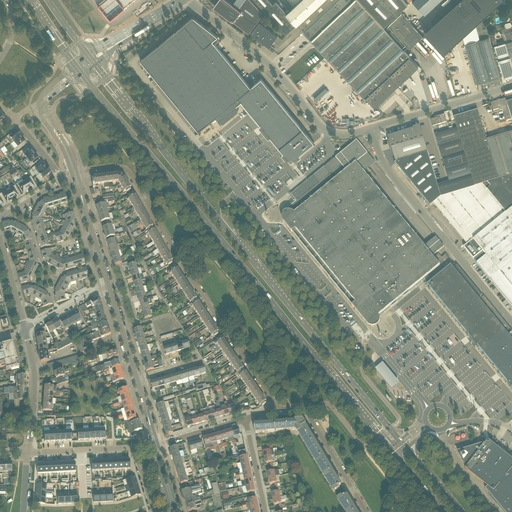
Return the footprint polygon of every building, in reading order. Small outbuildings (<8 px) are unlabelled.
[(95,0),(109,16),(114,12),(128,0),(95,0)] [(244,0),(238,8),(232,4),(226,0),(218,0),(213,7),(249,33),(263,14),(250,0),(244,0)] [(255,0),(286,33),(294,26),(285,16),(288,14),(286,12),(286,11),(276,1),(273,4),(269,0),(255,0)] [(287,0),(293,5),(286,11),(286,12),(288,14),(285,16),(294,26),(297,24),(322,0),(287,0)] [(322,0),(297,24),(304,31),(336,0),(322,0)] [(365,97),(365,96),(374,106),(418,65),(404,50),(407,46),(409,48),(423,36),(413,26),(401,13),(384,30),(373,19),(355,0),(336,0),(304,31),(308,36),(308,35),(365,97)] [(360,0),(384,25),(408,3),(404,0),(360,0)] [(412,0),(425,15),(440,0),(412,0)] [(458,0),(424,32),(443,54),(501,0),(458,0)] [(218,36),(193,16),(193,17),(176,31),(176,30),(174,32),(175,32),(159,45),(159,44),(157,45),(158,46),(141,60),(141,59),(140,60),(191,122),(218,100),(244,79),(215,44),(213,40),(218,36)] [(502,81),(501,79),(500,76),(501,75),(484,19),(476,27),(479,39),(465,43),(476,83),(480,82),(482,87),(502,81)] [(494,36),(490,37),(491,40),(492,40),(494,46),(511,40),(511,26),(511,23),(509,22),(505,24),(504,25),(505,28),(503,29),(506,40),(496,43),(495,39),(494,36)] [(260,23),(251,34),(273,51),(275,49),(271,45),(277,36),(260,23)] [(504,78),(511,75),(511,63),(511,62),(510,55),(511,54),(511,40),(494,46),(504,78)] [(244,79),(218,100),(228,112),(235,106),(241,101),(243,103),(288,159),(291,161),(314,142),(319,138),(289,101),(284,106),(261,78),(250,87),(244,79)] [(191,122),(198,130),(215,116),(218,120),(228,112),(218,100),(191,122)] [(493,111),(494,111),(499,109),(499,111),(501,110),(503,111),(506,121),(511,120),(506,103),(505,100),(491,104),(493,111)] [(457,129),(460,141),(464,152),(467,164),(471,176),(475,187),(484,184),(498,180),(487,141),(478,111),(454,118),(457,129)] [(434,118),(435,119),(431,120),(433,127),(447,123),(444,115),(434,118)] [(402,133),(387,137),(389,142),(388,142),(390,149),(396,147),(397,152),(396,153),(397,156),(398,156),(400,161),(427,152),(423,139),(419,126),(413,128),(413,129),(406,132),(402,133)] [(457,129),(435,136),(439,148),(460,141),(457,129)] [(21,137),(22,137),(18,132),(13,136),(11,133),(6,137),(7,138),(6,139),(11,145),(13,143),(14,143),(21,137)] [(498,180),(511,175),(511,133),(487,141),(498,180)] [(25,142),(21,137),(14,143),(17,147),(15,149),(17,152),(22,148),(20,145),(24,142),(25,142)] [(285,213),(284,214),(284,215),(284,216),(285,216),(284,218),(284,220),(285,221),(284,222),(291,230),(290,231),(291,232),(292,232),(352,305),(352,306),(353,308),(354,307),(368,325),(369,324),(371,325),(372,325),(374,325),(374,326),(375,326),(376,326),(377,326),(378,325),(378,324),(378,323),(378,322),(377,322),(378,320),(378,319),(377,317),(389,307),(391,305),(395,302),(417,285),(420,282),(422,280),(440,266),(432,256),(444,247),(440,242),(428,252),(358,166),(359,164),(357,163),(367,154),(357,141),(326,166),(325,167),(324,167),(302,185),(298,188),(294,192),(291,194),(291,195),(296,201),(288,208),(293,214),(293,215),(291,214),(290,213),(288,213),(287,213),(287,212),(286,212),(286,213),(285,213)] [(464,152),(460,141),(439,148),(442,159),(464,152)] [(23,154),(27,159),(34,153),(30,148),(30,149),(26,152),(24,149),(19,153),(21,156),(23,154)] [(438,185),(434,174),(427,152),(400,161),(397,162),(395,164),(430,207),(437,201),(441,197),(438,185)] [(464,152),(442,159),(445,171),(467,164),(464,152)] [(24,161),(23,162),(27,166),(28,165),(30,168),(35,164),(33,162),(37,158),(38,158),(34,153),(27,159),(24,161)] [(46,169),(42,164),(43,164),(39,168),(37,165),(32,169),(34,172),(36,170),(39,175),(46,169)] [(471,176),(467,164),(445,171),(449,182),(471,176)] [(39,175),(36,177),(40,182),(41,181),(43,183),(48,179),(46,177),(51,173),(47,168),(46,169),(47,169),(46,169),(39,175)] [(117,175),(106,176),(107,188),(109,188),(109,183),(118,182),(121,175),(118,176),(117,175)] [(122,193),(123,195),(130,191),(129,189),(130,189),(124,178),(123,179),(122,177),(121,175),(118,182),(124,192),(122,193)] [(495,199),(506,214),(511,209),(511,175),(498,180),(484,184),(493,196),(494,196),(496,198),(495,199)] [(94,179),(92,180),(93,187),(95,187),(98,187),(98,185),(104,184),(105,189),(107,188),(106,176),(94,178),(94,179)] [(449,182),(447,182),(438,185),(441,197),(475,187),(471,176),(449,182)] [(24,184),(29,191),(34,188),(31,184),(34,182),(31,177),(28,178),(29,181),(24,184)] [(18,184),(15,186),(18,191),(21,190),(23,194),(23,195),(29,191),(24,184),(19,187),(18,184)] [(441,197),(437,201),(469,240),(466,242),(468,244),(468,245),(506,214),(495,199),(496,198),(494,196),(493,196),(484,184),(475,187),(441,197)] [(8,193),(13,201),(18,198),(18,197),(15,193),(18,191),(15,186),(12,188),(13,190),(8,193)] [(60,195),(57,196),(60,204),(67,202),(65,192),(63,193),(61,194),(59,194),(60,195)] [(13,201),(8,193),(3,196),(1,194),(0,194),(0,197),(2,201),(4,199),(7,204),(13,201)] [(55,195),(49,197),(52,206),(56,205),(60,204),(57,196),(55,197),(55,195)] [(132,195),(126,199),(127,201),(128,200),(134,210),(141,207),(135,196),(134,197),(132,195)] [(44,201),(42,202),(47,208),(50,207),(49,207),(52,206),(49,197),(43,199),(44,201)] [(101,205),(96,206),(98,212),(106,209),(105,204),(107,203),(106,200),(99,201),(101,205)] [(38,203),(35,209),(44,214),(47,208),(42,202),(40,203),(38,203)] [(134,221),(135,223),(146,217),(141,207),(134,210),(132,212),(133,213),(134,213),(138,219),(134,221)] [(35,209),(32,215),(33,216),(33,218),(41,219),(44,214),(35,209)] [(486,256),(477,264),(490,280),(511,261),(511,209),(506,214),(468,245),(468,244),(464,248),(473,260),(483,252),(486,256)] [(68,214),(65,215),(66,218),(65,218),(66,222),(74,222),(74,220),(75,219),(73,212),(70,214),(68,214)] [(108,214),(99,217),(101,222),(105,221),(106,224),(113,222),(112,219),(109,220),(108,214)] [(135,223),(127,228),(131,233),(137,229),(135,226),(141,223),(146,231),(144,232),(145,234),(152,230),(151,228),(152,227),(151,225),(146,217),(135,223)] [(33,220),(31,221),(33,228),(43,225),(41,219),(33,218),(33,220)] [(9,221),(2,223),(5,233),(11,231),(12,223),(12,222),(9,222),(9,221)] [(62,221),(60,225),(63,227),(72,231),(75,225),(73,224),(74,222),(66,222),(62,221)] [(12,223),(11,231),(16,234),(21,225),(15,222),(14,223),(12,222),(12,223)] [(106,224),(107,227),(103,228),(104,233),(113,231),(111,226),(113,225),(113,222),(106,224)] [(21,225),(16,234),(22,236),(29,231),(26,229),(27,228),(21,225)] [(43,225),(33,228),(35,233),(36,232),(37,234),(45,232),(43,225)] [(63,227),(60,232),(65,238),(67,237),(68,238),(72,231),(63,227)] [(146,235),(147,235),(153,245),(160,241),(159,238),(154,231),(153,232),(152,230),(145,234),(146,235)] [(29,231),(22,236),(23,241),(33,239),(31,233),(29,233),(29,231)] [(113,231),(104,233),(106,239),(110,237),(111,240),(116,239),(119,238),(118,235),(114,236),(113,231)] [(38,242),(47,239),(45,232),(37,234),(37,237),(36,238),(38,242)] [(55,236),(56,239),(57,243),(64,241),(63,239),(65,238),(60,232),(54,234),(55,236)] [(47,239),(38,242),(39,246),(40,246),(41,248),(49,246),(48,242),(50,242),(49,238),(47,239)] [(23,241),(26,249),(34,247),(33,245),(34,244),(33,239),(23,241)] [(111,240),(107,242),(109,248),(118,245),(116,239),(111,240)] [(156,250),(153,253),(154,256),(158,253),(159,255),(166,251),(160,241),(153,245),(156,250)] [(118,245),(109,248),(111,254),(120,251),(119,245),(118,245)] [(26,249),(28,257),(37,254),(36,249),(34,249),(34,247),(26,249)] [(52,255),(50,249),(41,252),(43,259),(44,258),(45,261),(52,255)] [(120,251),(111,254),(112,260),(119,257),(122,257),(120,251)] [(166,251),(159,255),(164,263),(160,265),(161,268),(164,266),(165,268),(172,264),(171,262),(172,262),(166,251)] [(28,257),(29,262),(38,263),(38,260),(39,260),(37,254),(28,257)] [(439,254),(434,258),(440,265),(449,258),(446,254),(442,258),(439,254)] [(52,255),(45,261),(47,262),(47,263),(53,267),(57,259),(54,258),(55,257),(52,255)] [(85,264),(82,255),(75,257),(78,265),(80,265),(80,266),(85,264)] [(75,257),(69,259),(71,268),(76,267),(76,266),(78,265),(75,257)] [(121,263),(119,257),(112,260),(114,266),(121,263)] [(53,267),(59,270),(60,268),(62,268),(63,261),(57,258),(57,259),(53,267)] [(63,261),(62,268),(64,269),(65,270),(71,268),(69,259),(63,261)] [(511,261),(490,280),(511,307),(511,261)] [(29,262),(26,267),(35,272),(38,266),(37,265),(38,263),(29,262)] [(428,286),(427,286),(511,388),(511,340),(507,334),(511,331),(495,310),(490,304),(484,297),(479,300),(477,297),(455,271),(460,267),(456,262),(451,266),(428,286)] [(135,263),(128,266),(130,272),(137,269),(135,263)] [(31,277),(32,278),(35,272),(26,267),(24,273),(29,280),(31,277)] [(82,280),(89,277),(86,268),(82,270),(82,271),(80,271),(82,280)] [(174,268),(174,269),(171,270),(168,272),(168,273),(169,274),(170,274),(177,284),(183,279),(181,277),(177,269),(175,270),(174,268)] [(137,270),(137,269),(130,272),(132,278),(139,275),(139,276),(142,275),(140,269),(137,270)] [(77,271),(72,273),(74,282),(76,282),(80,280),(82,280),(80,271),(78,272),(77,271)] [(24,273),(18,275),(21,284),(27,282),(27,281),(29,280),(24,273)] [(74,282),(72,273),(66,274),(66,276),(64,276),(70,283),(72,286),(76,284),(76,282),(74,282)] [(132,278),(134,283),(140,281),(144,280),(142,275),(139,276),(139,275),(132,278)] [(67,289),(70,283),(64,276),(63,279),(61,278),(58,284),(67,289)] [(185,282),(183,279),(177,284),(183,294),(190,289),(188,287),(185,282)] [(135,289),(142,287),(140,281),(134,283),(135,289)] [(58,284),(55,290),(56,291),(55,293),(64,294),(67,289),(58,284)] [(22,288),(24,297),(30,295),(31,286),(29,287),(28,286),(22,288)] [(31,286),(30,295),(36,298),(41,290),(34,286),(34,287),(31,286)] [(137,295),(144,293),(142,287),(135,289),(137,295)] [(189,306),(196,302),(195,300),(196,299),(191,292),(190,289),(183,294),(189,303),(188,304),(189,306)] [(46,294),(47,293),(41,290),(36,298),(41,301),(48,295),(46,294)] [(64,294),(55,293),(55,296),(54,296),(56,303),(69,299),(67,295),(64,294)] [(139,301),(146,299),(144,293),(137,295),(139,301)] [(41,301),(43,307),(53,304),(50,297),(49,298),(48,295),(41,301)] [(146,299),(139,301),(141,307),(148,305),(152,304),(151,300),(153,300),(153,297),(146,299)] [(98,298),(85,305),(87,307),(92,305),(92,307),(94,307),(94,309),(102,306),(99,299),(99,298),(98,298)] [(197,303),(196,302),(189,306),(190,308),(192,307),(198,317),(205,313),(203,310),(198,303),(197,303)] [(90,313),(89,313),(90,316),(103,312),(102,306),(94,309),(90,310),(89,310),(90,313)] [(151,317),(154,316),(153,310),(150,311),(143,313),(144,319),(152,317),(151,317)] [(77,311),(71,314),(76,324),(82,321),(77,311)] [(105,317),(103,312),(90,316),(91,318),(92,318),(93,321),(105,317)] [(205,313),(198,317),(205,328),(212,323),(205,313)] [(71,314),(65,317),(70,327),(76,324),(71,314)] [(0,324),(1,324),(2,328),(8,327),(6,317),(0,318),(0,324)] [(65,317),(59,320),(64,330),(70,327),(65,317)] [(90,322),(91,325),(92,327),(107,323),(105,317),(93,321),(90,322)] [(62,330),(56,320),(51,323),(55,331),(58,336),(58,337),(64,334),(62,330)] [(51,323),(45,326),(45,327),(47,330),(52,340),(55,346),(58,344),(55,338),(56,338),(53,332),(55,331),(51,323)] [(92,327),(91,327),(92,331),(95,330),(99,328),(100,331),(108,328),(107,323),(92,327)] [(212,323),(205,328),(211,337),(210,338),(211,339),(218,335),(216,333),(218,333),(212,323)] [(92,341),(110,335),(108,328),(100,331),(86,336),(87,339),(90,338),(92,341)] [(143,334),(141,328),(134,330),(136,336),(143,334)] [(144,340),(143,334),(136,336),(137,342),(144,340)] [(443,343),(447,347),(454,341),(450,337),(443,343)] [(180,339),(174,341),(175,345),(178,352),(184,350),(181,343),(180,339)] [(220,339),(217,341),(214,343),(215,345),(217,344),(223,354),(229,350),(228,347),(222,340),(221,341),(220,339)] [(146,346),(144,340),(137,342),(139,348),(146,346)] [(184,350),(190,348),(187,341),(181,343),(184,350)] [(79,351),(87,348),(86,346),(84,346),(83,342),(77,344),(79,351)] [(6,370),(19,367),(13,343),(0,345),(0,347),(1,353),(0,353),(0,367),(5,366),(6,370)] [(146,346),(139,348),(141,354),(148,352),(151,351),(149,345),(146,346)] [(175,345),(169,346),(172,354),(178,352),(175,345)] [(169,346),(163,348),(166,355),(172,354),(169,346)] [(39,353),(40,362),(49,361),(48,358),(51,358),(50,354),(56,353),(56,350),(53,350),(39,353)] [(230,364),(236,359),(234,357),(231,352),(229,350),(223,354),(230,364)] [(115,351),(102,356),(103,362),(117,357),(117,355),(115,351)] [(150,358),(148,352),(141,354),(143,360),(150,358)] [(150,358),(143,360),(145,366),(152,364),(151,361),(154,360),(153,357),(150,358)] [(236,376),(243,372),(242,370),(243,369),(238,362),(236,359),(230,364),(237,373),(235,374),(236,376)] [(102,366),(99,367),(101,372),(106,371),(120,367),(119,363),(118,361),(102,366)] [(398,382),(381,362),(374,369),(391,389),(398,382)] [(146,372),(154,369),(152,364),(145,366),(146,372)] [(206,374),(204,366),(198,368),(200,375),(206,374)] [(107,374),(110,373),(111,376),(122,373),(120,367),(106,371),(107,374)] [(192,370),(194,377),(200,375),(198,368),(192,370)] [(64,370),(54,373),(58,385),(67,383),(68,382),(68,381),(69,381),(67,377),(66,373),(69,372),(69,370),(65,371),(64,370)] [(192,370),(186,372),(188,379),(189,382),(194,380),(193,377),(194,377),(192,370)] [(180,374),(182,381),(188,379),(186,372),(180,374)] [(244,373),(243,372),(236,376),(237,378),(239,377),(242,381),(246,387),(252,382),(250,380),(245,373),(244,373)] [(112,382),(124,379),(122,373),(111,376),(112,381),(112,382)] [(176,382),(174,375),(168,377),(170,384),(171,388),(177,386),(176,383),(176,382)] [(164,386),(170,384),(168,377),(162,379),(164,386)] [(162,379),(156,381),(159,391),(159,392),(165,390),(164,386),(162,379)] [(156,381),(150,383),(152,390),(154,389),(155,392),(159,391),(156,381)] [(252,382),(246,387),(252,396),(259,392),(257,390),(253,385),(252,382)] [(128,394),(127,388),(118,391),(120,397),(128,394)] [(259,392),(252,396),(259,406),(258,407),(259,409),(265,404),(264,403),(265,402),(260,394),(259,392)] [(120,397),(122,403),(130,400),(128,394),(120,397)] [(122,403),(123,409),(132,406),(130,400),(122,403)] [(221,410),(220,407),(218,401),(216,402),(217,405),(215,405),(217,411),(215,412),(217,418),(219,418),(223,417),(221,410)] [(170,408),(168,402),(164,403),(156,405),(158,411),(170,408)] [(235,413),(233,406),(232,404),(228,405),(227,402),(224,403),(224,405),(225,407),(226,406),(227,408),(229,415),(235,413)] [(43,405),(43,411),(48,411),(47,417),(55,417),(55,407),(55,406),(52,405),(43,405)] [(224,405),(220,407),(221,410),(223,417),(225,416),(229,415),(227,408),(226,406),(225,407),(224,405)] [(123,409),(121,410),(122,414),(123,416),(125,415),(134,412),(132,406),(123,409)] [(165,409),(158,411),(160,417),(167,415),(165,409)] [(211,420),(213,419),(217,418),(215,412),(214,410),(213,410),(210,411),(208,412),(211,420)] [(126,421),(136,419),(134,412),(125,415),(123,416),(122,414),(119,415),(120,418),(123,417),(124,422),(126,421)] [(196,415),(195,416),(194,412),(191,413),(192,417),(190,417),(191,419),(193,426),(196,425),(199,424),(197,417),(196,415)] [(205,422),(207,421),(211,420),(208,412),(207,412),(204,413),(202,413),(203,415),(205,422)] [(169,421),(167,415),(160,417),(162,423),(169,421)] [(199,424),(201,423),(205,422),(203,415),(197,417),(199,424)] [(187,427),(190,426),(193,426),(191,419),(190,417),(189,417),(189,416),(184,417),(187,427)] [(139,421),(137,421),(136,419),(126,421),(127,424),(128,429),(126,430),(127,434),(130,433),(131,435),(131,436),(132,437),(133,436),(136,436),(135,432),(142,430),(139,421)] [(306,425),(303,420),(295,421),(296,429),(296,430),(295,430),(295,431),(296,430),(296,431),(305,425),(306,425)] [(171,427),(169,421),(162,423),(164,429),(171,427)] [(295,421),(283,422),(275,423),(275,431),(283,430),(283,431),(292,430),(292,429),(296,429),(295,421)] [(275,423),(266,424),(254,425),(255,434),(256,434),(255,434),(255,432),(259,432),(259,433),(268,432),(268,431),(275,431),(275,423)] [(305,425),(296,431),(297,433),(298,433),(306,446),(314,440),(305,425)] [(166,435),(173,433),(171,427),(164,429),(166,435)] [(232,430),(226,431),(228,438),(228,439),(229,442),(232,442),(235,441),(234,437),(232,430)] [(226,431),(220,433),(222,440),(228,439),(228,438),(226,431)] [(216,442),(220,441),(222,440),(220,433),(214,435),(216,442)] [(208,437),(203,438),(205,446),(211,444),(208,437)] [(314,440),(306,446),(315,461),(323,456),(314,440)] [(200,441),(194,443),(196,450),(197,453),(197,454),(204,452),(202,448),(200,441)] [(194,443),(188,445),(190,452),(191,452),(191,455),(197,453),(196,450),(194,443)] [(470,450),(460,455),(467,467),(467,468),(490,486),(485,490),(503,511),(511,511),(511,463),(489,445),(488,444),(488,445),(487,443),(486,443),(473,449),(473,448),(470,450)] [(178,452),(177,446),(170,448),(171,454),(178,452)] [(273,450),(263,452),(264,458),(274,456),(273,450)] [(180,458),(178,452),(171,454),(173,460),(180,458)] [(270,463),(272,462),(275,462),(274,456),(264,458),(266,464),(270,463)] [(323,456),(315,461),(324,476),(332,471),(323,456)] [(182,464),(180,458),(173,460),(175,466),(182,464)] [(184,470),(182,464),(175,466),(177,472),(184,470)] [(274,471),(272,471),(267,472),(269,478),(275,477),(280,476),(279,470),(274,471)] [(324,476),(333,492),(338,490),(337,488),(339,487),(341,486),(332,471),(324,476)] [(186,476),(179,478),(180,484),(187,482),(186,476)] [(125,480),(123,481),(124,486),(127,485),(127,486),(137,483),(135,477),(125,480)] [(241,482),(242,488),(246,487),(253,486),(252,480),(244,481),(241,482)] [(137,483),(127,486),(129,492),(139,489),(137,483)] [(183,491),(181,491),(181,492),(184,499),(184,500),(192,497),(204,494),(201,483),(186,487),(187,490),(183,491)] [(139,489),(129,492),(131,498),(141,495),(139,489)] [(219,496),(218,489),(213,491),(210,492),(212,498),(219,496)] [(342,496),(337,499),(345,511),(353,511),(356,511),(347,495),(345,497),(344,497),(342,498),(342,496)] [(221,506),(219,496),(212,498),(215,508),(221,506)] [(279,504),(281,504),(280,501),(288,500),(287,496),(280,498),(273,499),(274,505),(279,504)] [(192,497),(184,500),(186,507),(200,502),(199,499),(193,501),(192,497)] [(188,511),(200,508),(199,506),(201,505),(200,502),(186,507),(187,511),(188,511)]
